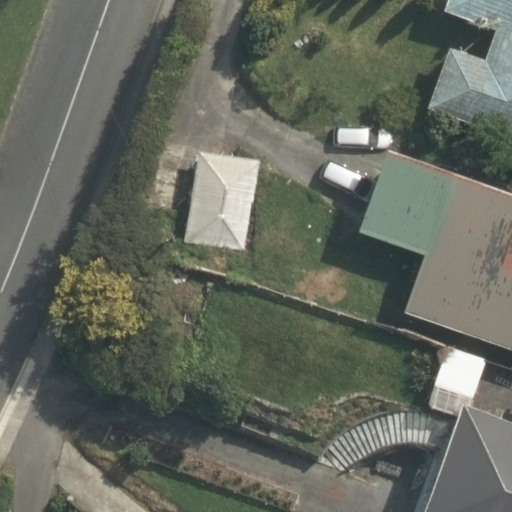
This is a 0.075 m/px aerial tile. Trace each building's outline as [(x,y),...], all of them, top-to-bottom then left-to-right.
[(425,114),(511,144),(511,0),(443,0),(437,17),(489,36),(479,65),(445,53),(424,114),(425,114)] [(397,316),(511,355),(511,200),(380,155),(354,233),(418,255),(397,316)] [(232,265),(293,272),(304,180),(242,173),(232,265)] [(440,398),(478,411),(495,362),(456,349),(440,398)] [(511,511),(511,428),(458,408),(417,511),(511,511)]
